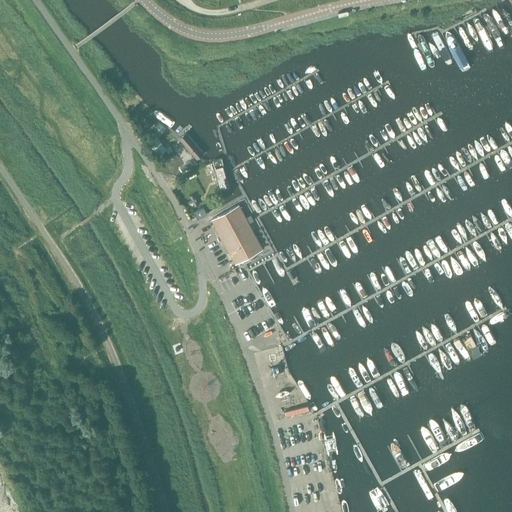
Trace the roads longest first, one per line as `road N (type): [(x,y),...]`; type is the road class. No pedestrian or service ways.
road 1 (residential): [(291,511),(256,381),(220,292),(155,171),(35,0)]
road 2 (tertiary): [(364,0),(221,36),(182,29),(143,0)]
